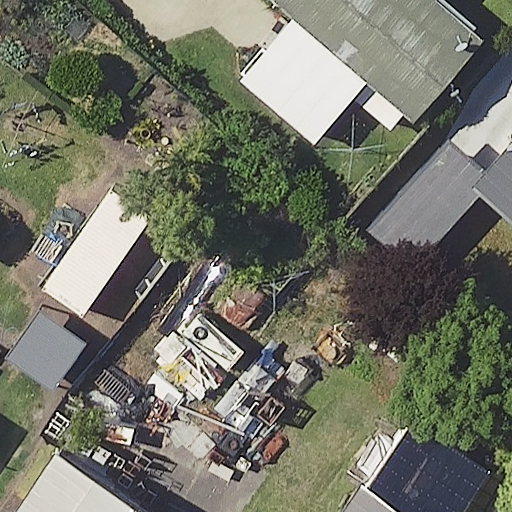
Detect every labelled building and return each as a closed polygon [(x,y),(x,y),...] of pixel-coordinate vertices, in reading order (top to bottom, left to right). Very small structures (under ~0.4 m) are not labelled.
[(447,0),(288,0),(436,131),(506,53),(451,3),(447,0)] [(309,19),(255,81),(328,146),(383,84),(309,19)] [(511,171),(492,196),(511,212),(511,171)] [(169,221),(126,192),(58,292),(102,321),(169,221)] [(105,348),(55,315),(24,363),(73,396),(105,348)] [(162,511),(78,456),(40,511),(162,511)] [(416,511),(378,486),(360,511),(416,511)]
